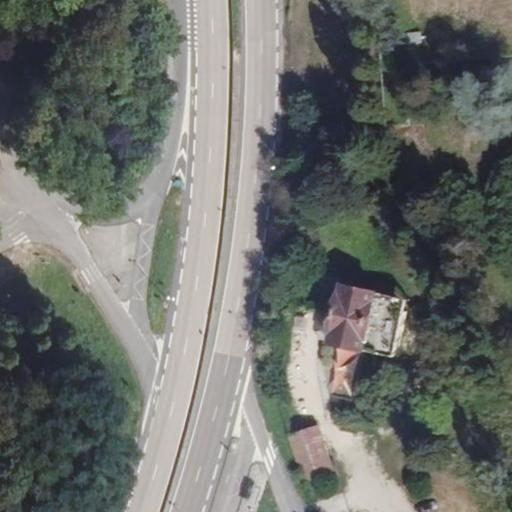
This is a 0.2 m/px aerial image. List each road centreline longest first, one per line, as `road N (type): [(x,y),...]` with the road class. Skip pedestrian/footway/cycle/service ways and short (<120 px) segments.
road 1 (secondary): [(211,0),(204,216),(140,511)]
road 2 (secondary): [(230,350),(247,215),(254,0)]
road 3 (unclassified): [(180,0),(171,147),(152,197)]
road 4 (unclassified): [(291,511),(230,350)]
road 5 (secondary): [(186,511),(230,350)]
